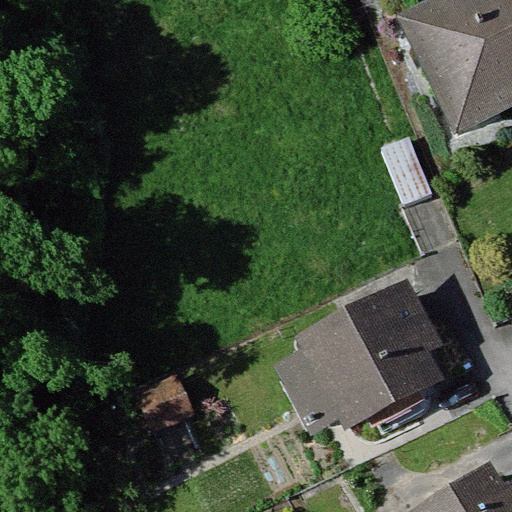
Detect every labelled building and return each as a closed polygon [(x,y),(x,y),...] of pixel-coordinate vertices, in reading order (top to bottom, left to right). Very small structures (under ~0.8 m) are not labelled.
[(511,0),(426,0),(397,14),(455,133),(511,105),(511,0)] [(411,141),(382,152),(405,206),(433,195),(411,141)] [(306,352),(281,364),(311,427),(343,412),(347,419),(434,377),(421,350),(437,342),(410,286),(300,339),(306,352)] [(192,415),(177,376),(134,392),(149,431),(192,415)] [(487,472),(424,511),(511,511),(511,482),(499,490),(487,472)]
